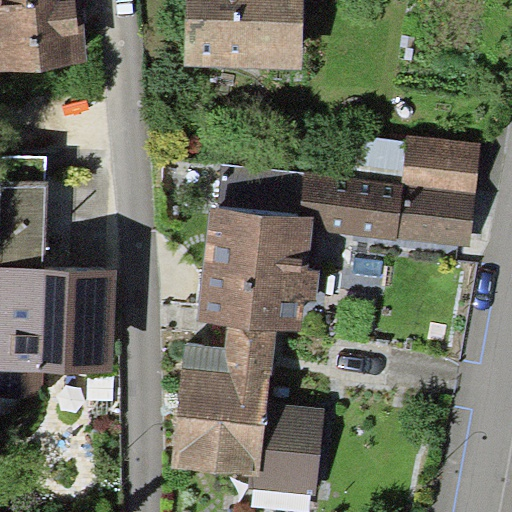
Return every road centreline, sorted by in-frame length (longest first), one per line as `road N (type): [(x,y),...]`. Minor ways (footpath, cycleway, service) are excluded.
road 1 (residential): [(112,0),(127,511)]
road 2 (residential): [(511,236),(465,511)]
